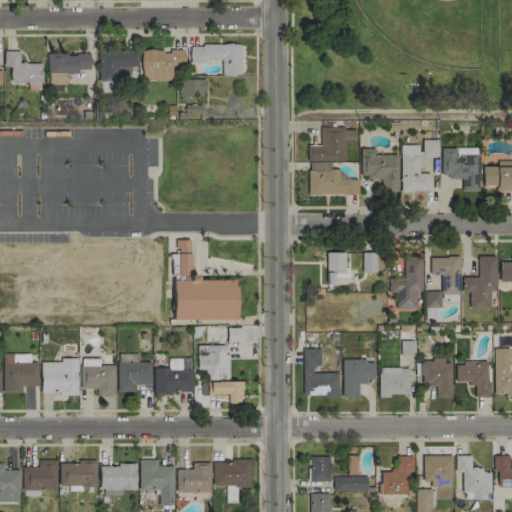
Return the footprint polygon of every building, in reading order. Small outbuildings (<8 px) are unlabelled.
[(221,75),(240,75),(240,45),(189,44),(189,61),(221,61),(221,75)] [(97,81),(117,81),(117,74),(130,74),(130,66),(137,66),(137,50),(98,49),(97,81)] [(172,79),(172,69),(184,68),(183,49),(140,50),(141,80),(172,79)] [(40,63),(19,63),(18,50),(3,50),(3,66),(9,66),(9,83),(33,82),(33,90),(41,90),(40,63)] [(89,53),(46,55),(47,73),(79,72),(79,69),(90,68),(89,53)] [(204,79),(178,79),(178,97),(204,97),(204,79)] [(184,113),(200,114),(201,105),(185,104),(184,113)] [(319,128),(320,145),(306,145),(307,161),(344,160),(344,139),(352,139),(352,127),(319,128)] [(437,140),(422,139),(422,156),(437,156),(437,140)] [(418,144),(399,145),(400,190),(429,190),(429,173),(418,173),(418,144)] [(359,177),(381,178),(380,190),(397,191),(397,155),(374,154),(375,148),(359,148),(359,177)] [(478,191),(477,154),(455,154),(455,148),(440,148),(440,177),(461,177),(461,191),(478,191)] [(511,190),(511,160),(496,161),(496,166),(482,166),(482,186),(495,186),(495,191),(511,190)] [(356,194),(356,179),(338,179),(338,169),(329,169),(329,161),(307,162),(307,194),(356,194)] [(177,239),(176,273),(190,273),(190,239),(177,239)] [(344,252),(325,252),(326,285),(334,285),(334,277),(347,277),(347,266),(344,266),(344,252)] [(375,272),(375,252),(361,252),(361,272),(375,272)] [(176,275),(176,255),(172,255),(171,279),(188,279),(188,275),(176,275)] [(459,257),(429,256),(428,274),(440,274),(440,294),(458,294),(459,257)] [(468,308),(489,308),(489,291),(495,291),(495,256),(477,256),(477,277),(461,277),(461,292),(468,292),(468,308)] [(498,261),(498,281),(511,281),(511,286),(511,285),(511,256),(510,257),(510,262),(498,261)] [(421,257),(403,257),(403,279),(387,279),(387,293),(395,293),(395,308),(415,308),(415,291),(421,291),(421,257)] [(235,320),(236,279),(189,279),(189,280),(172,280),(172,319),(235,320)] [(440,307),(439,291),(423,291),(424,307),(440,307)] [(226,341),(241,341),(241,327),(226,327),(226,341)] [(414,341),(400,340),(400,355),(413,355),(414,341)] [(227,379),(226,345),(196,345),(197,369),(205,369),(206,380),(227,379)] [(302,396),(336,395),(336,373),(312,373),(312,366),(318,366),(318,348),(301,348),(302,396)] [(509,348),(493,348),(492,393),(503,393),(503,397),(511,396),(511,363),(509,364),(509,348)] [(37,385),(37,361),(30,362),(30,353),(2,354),(2,392),(21,392),(21,386),(37,385)] [(114,365),(98,364),(98,358),(79,358),(79,388),(95,388),(95,394),(113,395),(114,365)] [(153,367),(153,395),(172,394),(172,391),(190,391),(190,358),(167,358),(167,367),(153,367)] [(40,360),(40,394),(76,393),(76,360),(40,360)] [(356,397),(357,382),(373,382),(373,360),(341,360),(340,397),(356,397)] [(435,397),(451,397),(450,360),(420,360),(420,385),(434,384),(435,397)] [(116,391),(134,391),(134,384),(150,384),(151,362),(117,361),(116,391)] [(474,396),(487,396),(488,362),(455,361),(454,382),(474,383),(474,396)] [(377,397),(388,397),(388,394),(408,394),(408,368),(378,367),(377,397)] [(242,381),(209,381),(210,395),(226,394),(226,403),(242,402),(242,381)] [(411,455),(395,455),(395,470),(378,470),(378,494),(410,494),(411,455)] [(451,455),(421,456),(422,481),(430,481),(430,487),(451,487),(451,455)] [(488,499),(488,469),(469,469),(470,455),(454,455),(454,472),(462,472),(461,499),(488,499)] [(496,488),(511,487),(511,467),(507,467),(507,455),(493,455),(492,472),(496,472),(496,488)] [(328,456),(308,456),(307,481),(328,482),(328,456)] [(357,475),(356,457),(346,457),(347,475),(357,475)] [(56,489),(55,459),(37,460),(38,466),(21,466),(21,495),(38,495),(38,489),(56,489)] [(172,505),(172,466),(156,466),(156,459),(138,459),(138,489),(158,489),(158,505),(172,505)] [(250,486),(249,460),(212,460),(212,486),(250,486)] [(96,461),(58,462),(58,486),(96,485),(96,461)] [(0,501),(19,501),(18,469),(2,470),(2,463),(0,462),(0,501)] [(175,469),(175,493),(209,491),(208,462),(191,462),(192,468),(175,469)] [(135,490),(135,464),(100,464),(100,495),(121,495),(121,490),(135,490)] [(366,476),(332,476),(332,490),(366,490),(366,476)] [(414,489),(414,511),(429,511),(429,489),(414,489)] [(308,511),(327,511),(328,493),(309,492),(308,511)]
